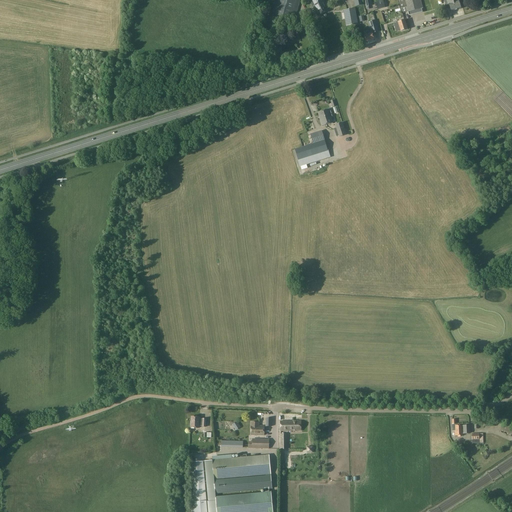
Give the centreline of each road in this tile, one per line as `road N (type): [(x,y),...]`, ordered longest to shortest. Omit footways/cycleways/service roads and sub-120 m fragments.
road 1 (unclassified): [(195,400),(468,411),(511,395)]
road 2 (primary): [(0,170),(303,75)]
road 3 (track): [(0,446),(133,397),(195,400)]
